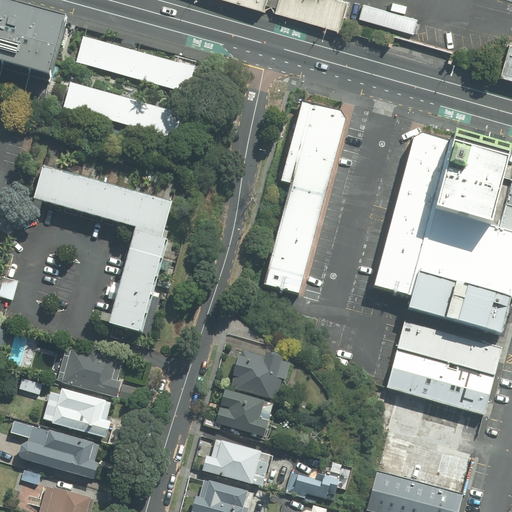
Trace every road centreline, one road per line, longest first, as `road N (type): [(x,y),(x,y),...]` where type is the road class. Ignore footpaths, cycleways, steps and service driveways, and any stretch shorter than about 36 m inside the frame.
road 1 (residential): [(149,511),(235,218),(271,44)]
road 2 (primary): [(271,44),(511,112)]
road 3 (primary): [(115,0),(271,44)]
